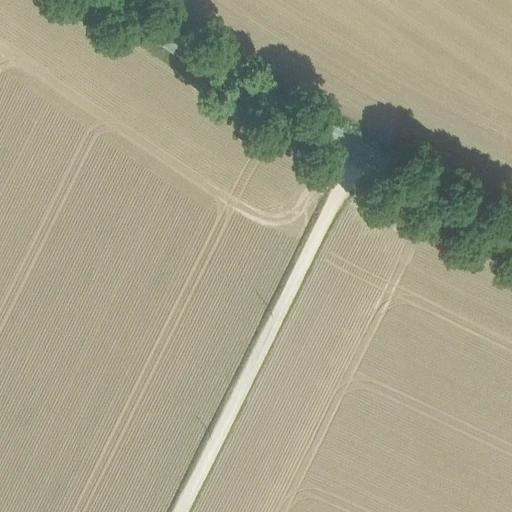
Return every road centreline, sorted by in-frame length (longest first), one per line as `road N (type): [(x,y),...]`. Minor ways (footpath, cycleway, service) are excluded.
road 1 (unclassified): [(182,511),(358,156)]
road 2 (secondary): [(358,156),(126,0)]
road 3 (secondary): [(511,237),(358,156)]
